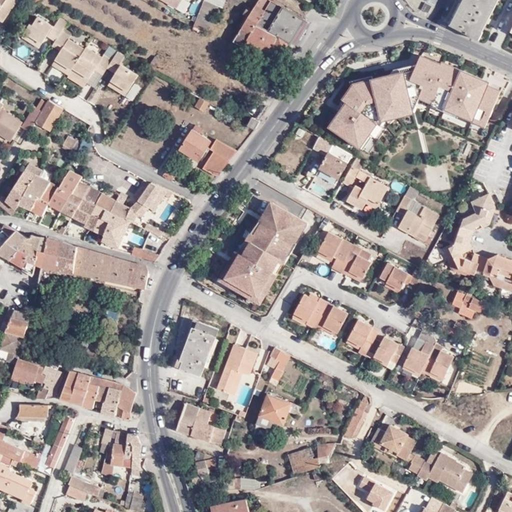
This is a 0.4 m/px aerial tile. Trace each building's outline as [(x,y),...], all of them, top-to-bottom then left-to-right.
[(0,0),(0,19),(2,21),(16,0),(0,0)] [(221,7),(224,0),(202,0),(195,18),(208,25),(218,5),(221,7)] [(291,43),(302,26),(259,0),(252,11),(247,9),(245,14),(248,17),(233,40),(242,45),(239,49),(252,56),(254,52),(271,61),(277,59),(288,42),(291,43)] [(259,0),(302,26),(306,20),(272,0),(259,0)] [(465,0),(453,26),(482,40),(501,0),(465,0)] [(66,22),(60,18),(54,27),(38,17),(32,25),(30,24),(25,33),(42,43),(47,35),(50,32),(57,37),(61,30),(66,22)] [(209,25),(208,25),(195,18),(191,27),(204,34),(209,25)] [(70,36),(61,30),(57,37),(55,40),(54,42),(62,47),(60,51),(55,59),(71,70),(72,68),(84,50),(68,39),(70,36)] [(50,32),(47,35),(55,40),(57,37),(50,32)] [(42,43),(25,33),(22,37),(39,48),(42,43)] [(54,42),(52,45),(60,51),(62,47),(54,42)] [(86,47),(84,50),(72,68),(90,79),(96,70),(97,67),(105,72),(107,68),(109,65),(112,60),(104,55),(102,57),(86,47)] [(125,55),(118,51),(112,60),(109,65),(117,70),(115,73),(111,80),(127,91),(137,75),(120,64),(125,55)] [(381,116),(414,108),(419,97),(432,102),(433,101),(434,97),(446,102),(461,109),(459,112),(474,119),(476,115),(488,120),(501,90),(489,84),(490,82),(421,53),(415,69),(354,82),(343,98),(346,102),(329,125),(360,147),(377,122),(381,116)] [(155,67),(160,59),(155,56),(150,63),(155,67)] [(52,64),(68,75),(70,73),(71,70),(55,59),(52,64)] [(249,75),(253,68),(241,62),(237,71),(249,75)] [(107,68),(115,73),(117,70),(109,65),(107,68)] [(87,84),(90,79),(72,68),(71,70),(70,73),(87,84)] [(124,95),(127,91),(111,80),(108,84),(124,95)] [(204,111),(209,102),(200,97),(195,106),(204,111)] [(446,102),(434,97),(433,101),(459,112),(461,109),(446,102)] [(35,121),(36,122),(50,130),(61,113),(63,114),(66,109),(52,100),(49,98),(46,102),(42,109),(40,109),(39,109),(38,111),(40,112),(35,121)] [(37,108),(39,109),(40,109),(42,109),(46,102),(42,100),(37,108)] [(0,134),(10,140),(21,122),(0,108),(3,103),(0,101),(0,134)] [(22,127),(29,131),(35,121),(40,112),(38,111),(39,109),(37,108),(35,106),(22,127)] [(415,113),(414,108),(381,116),(377,122),(381,125),(384,120),(415,113)] [(488,120),(476,115),(474,119),(474,121),(485,125),(488,120)] [(260,122),(258,121),(251,117),(247,123),(255,128),(260,122)] [(203,129),(195,125),(181,149),(199,160),(211,141),(200,134),(203,129)] [(66,142),(80,150),(83,143),(70,135),(66,142)] [(331,143),(320,137),(313,148),(326,156),(327,150),(331,143)] [(217,175),(237,150),(216,140),(210,149),(213,151),(203,168),(217,175)] [(327,150),(326,156),(320,168),(338,178),(348,160),(351,162),(352,159),(350,158),(351,154),(331,143),(327,150)] [(356,157),(343,182),(349,186),(355,176),(359,169),(364,161),(356,157)] [(0,199),(0,205),(12,214),(21,204),(37,175),(40,176),(43,171),(30,164),(8,200),(3,196),(0,199)] [(50,203),(63,210),(70,197),(80,180),(82,178),(83,176),(72,169),(60,186),(59,186),(50,203)] [(165,175),(171,179),(175,172),(169,169),(165,175)] [(359,169),(355,176),(366,182),(370,176),(359,169)] [(21,204),(31,209),(38,198),(41,199),(51,182),(40,176),(37,175),(21,204)] [(370,176),(366,182),(362,189),(355,185),(346,200),(362,209),(366,202),(375,207),(388,186),(370,176)] [(63,210),(74,216),(90,186),(80,180),(70,197),(63,210)] [(38,198),(31,209),(44,215),(50,203),(59,186),(51,182),(41,199),(38,198)] [(110,211),(134,223),(138,212),(142,214),(150,206),(162,187),(152,182),(149,187),(143,183),(136,195),(140,198),(132,207),(122,202),(116,199),(110,211)] [(419,190),(411,185),(405,195),(411,199),(403,214),(402,216),(404,217),(409,209),(420,215),(424,207),(413,201),(419,190)] [(87,223),(102,192),(90,186),(74,216),(87,223)] [(162,187),(150,206),(154,209),(164,194),(166,189),(162,187)] [(108,210),(110,211),(116,199),(102,192),(87,223),(86,224),(92,227),(105,233),(111,221),(104,218),(108,210)] [(118,197),(116,199),(122,202),(126,195),(120,192),(118,197)] [(498,206),(491,193),(474,201),(478,212),(467,218),(463,227),(476,231),(492,224),(498,206)] [(411,199),(405,195),(397,210),(403,214),(411,199)] [(270,200),(259,219),(265,222),(276,203),(270,200)] [(290,254),(308,221),(276,203),(265,222),(259,219),(252,232),(258,235),(247,255),(241,252),(225,282),(235,287),(236,284),(245,290),(244,292),(260,301),(263,296),(269,299),(281,276),(277,274),(283,263),(289,253),(290,254)] [(440,216),(424,207),(420,215),(409,209),(404,217),(399,226),(416,235),(418,232),(427,237),(429,235),(431,231),(440,216)] [(122,251),(134,223),(110,211),(108,210),(104,218),(111,221),(105,233),(100,245),(122,251)] [(170,239),(174,234),(164,229),(162,232),(148,225),(146,229),(160,236),(162,235),(170,239)] [(447,249),(451,259),(463,253),(475,248),(472,243),(476,231),(463,227),(457,244),(447,249)] [(3,230),(0,233),(0,252),(11,260),(25,243),(30,238),(17,230),(17,232),(12,237),(3,230)] [(247,255),(258,235),(252,232),(241,252),(247,255)] [(418,232),(416,235),(415,237),(425,242),(427,237),(418,232)] [(330,269),(331,269),(338,273),(353,246),(328,233),(317,251),(332,259),(333,257),(336,258),(333,264),(330,269)] [(40,247),(42,238),(33,234),(30,238),(25,243),(40,247)] [(43,266),(49,237),(45,237),(42,238),(40,247),(36,263),(36,265),(39,265),(43,266)] [(148,272),(147,266),(92,250),(49,237),(43,266),(52,268),(146,288),(148,272)] [(36,263),(40,247),(25,243),(11,260),(23,267),(28,258),(36,263)] [(131,254),(154,261),(156,252),(134,245),(131,254)] [(371,256),(353,246),(338,273),(345,276),(347,277),(347,275),(349,272),(362,279),(371,264),(367,262),(371,256)] [(316,254),(333,264),(336,258),(333,257),(332,259),(317,251),(316,254)] [(457,270),(476,277),(477,274),(479,268),(484,255),(477,252),(474,260),(464,257),(463,253),(451,259),(457,270)] [(490,258),(484,255),(479,268),(486,271),(485,274),(491,276),(492,277),(496,285),(511,291),(511,290),(511,258),(500,254),(490,258)] [(34,273),(36,265),(36,263),(28,258),(23,267),(24,267),(34,273)] [(418,269),(415,268),(411,277),(387,263),(379,278),(386,282),(385,283),(400,291),(404,284),(407,285),(409,283),(411,284),(418,269)] [(49,282),(52,268),(43,266),(40,279),(49,282)] [(33,276),(34,273),(24,267),(23,270),(33,276)] [(479,268),(477,274),(490,279),(491,276),(485,274),(486,271),(479,268)] [(422,271),(418,269),(411,284),(415,287),(423,271),(422,271)] [(361,282),(362,279),(349,272),(347,275),(361,282)] [(400,291),(385,283),(384,286),(398,294),(400,291)] [(491,306),(460,293),(457,301),(488,314),(491,306)] [(317,302),(319,299),(310,294),(308,297),(317,302)] [(326,302),(319,299),(317,302),(308,297),(304,295),(293,314),(307,321),(305,324),(313,328),(326,302)] [(326,302),(313,328),(319,332),(320,330),(322,326),(337,334),(347,314),(333,306),(326,302)] [(33,309),(34,305),(26,303),(23,312),(15,310),(5,335),(0,344),(0,345),(10,349),(14,352),(15,350),(21,353),(33,309)] [(0,333),(5,335),(15,310),(10,308),(0,331),(0,333)] [(292,317),(305,324),(307,321),(293,314),(292,317)] [(358,353),(365,356),(368,352),(374,339),(378,331),(372,328),(357,320),(347,340),(360,347),(359,350),(358,353)] [(443,331),(461,341),(466,330),(449,321),(443,331)] [(202,375),(218,328),(199,322),(197,328),(193,327),(182,359),(184,360),(182,367),(202,375)] [(322,326),(320,330),(335,337),(337,334),(322,326)] [(403,367),(420,375),(421,373),(435,346),(436,343),(434,338),(422,332),(418,340),(425,344),(420,353),(413,350),(411,349),(403,367)] [(390,361),(395,364),(404,348),(383,337),(380,343),(374,339),(368,352),(374,355),(373,357),(388,365),(390,361)] [(345,343),(359,350),(360,347),(347,340),(345,343)] [(418,340),(413,350),(420,353),(425,344),(418,340)] [(106,350),(90,344),(84,358),(100,364),(106,350)] [(238,372),(242,373),(249,375),(257,353),(234,345),(217,390),(229,394),(238,372)] [(435,346),(421,373),(428,377),(430,373),(443,380),(453,359),(440,353),(442,349),(435,346)] [(290,356),(276,349),(272,357),(281,361),(278,369),(283,371),(290,356)] [(20,358),(21,353),(15,350),(14,352),(11,358),(19,361),(20,358)] [(386,368),(388,365),(373,357),(371,360),(386,368)] [(47,373),(49,367),(20,358),(19,361),(14,379),(24,382),(25,378),(29,380),(37,382),(39,379),(45,382),(47,373)] [(401,370),(418,378),(420,375),(403,367),(401,370)] [(84,405),(91,376),(71,371),(67,384),(75,387),(72,402),(84,405)] [(234,396),(242,373),(238,372),(229,394),(234,396)] [(58,388),(61,381),(50,375),(47,373),(45,382),(47,383),(52,385),(53,386),(58,388)] [(430,373),(428,377),(441,383),(443,380),(430,373)] [(119,404),(124,384),(91,376),(84,405),(95,408),(101,385),(112,389),(109,402),(113,404),(113,407),(117,408),(119,404)] [(75,387),(67,384),(62,399),(72,402),(75,387)] [(132,408),(136,393),(124,384),(119,404),(125,408),(131,412),(132,408)] [(115,416),(117,408),(113,407),(113,404),(109,402),(112,389),(101,385),(95,408),(102,410),(102,413),(115,416)] [(55,397),(58,388),(53,386),(49,395),(55,397)] [(284,424),(289,412),(292,403),(269,394),(258,423),(271,427),(274,420),(284,424)] [(186,403),(178,430),(188,434),(191,435),(200,408),(199,407),(200,405),(198,405),(197,407),(191,405),(192,403),(189,401),(188,404),(186,403)] [(292,403),(289,412),(298,416),(302,407),(292,403)] [(48,415),(49,405),(21,405),(20,412),(19,416),(45,417),(48,415)] [(200,408),(191,435),(209,442),(221,445),(226,430),(207,424),(211,413),(213,414),(214,410),(210,409),(209,411),(204,410),(205,407),(202,406),(201,409),(200,408)] [(130,420),(131,412),(125,408),(121,417),(130,420)] [(359,437),(369,415),(359,410),(346,437),(354,439),(359,437)] [(58,462),(76,420),(66,416),(54,447),(49,458),(58,462)] [(8,428),(0,425),(0,439),(5,441),(8,428)] [(388,433),(380,429),(372,444),(381,449),(384,444),(390,447),(400,453),(398,455),(409,460),(418,442),(409,437),(409,435),(392,426),(388,433)] [(112,438),(114,429),(107,428),(103,442),(104,443),(102,450),(108,452),(112,438)] [(126,458),(128,432),(118,430),(117,439),(115,448),(114,448),(112,461),(111,463),(115,464),(124,466),(132,467),(132,466),(133,460),(126,458)] [(143,446),(136,432),(128,432),(126,458),(133,460),(132,466),(140,468),(141,457),(143,446)] [(5,441),(0,439),(0,451),(4,454),(15,459),(31,466),(34,459),(28,457),(29,452),(5,441)] [(55,467),(58,462),(49,458),(54,447),(47,444),(42,457),(49,460),(47,464),(55,467)] [(84,446),(77,444),(64,472),(73,475),(74,471),(78,462),(84,446)] [(319,457),(320,462),(327,462),(336,444),(319,445),(319,457)] [(387,452),(390,447),(384,444),(381,449),(387,452)] [(290,455),(293,465),(319,457),(319,445),(290,455)] [(435,449),(428,462),(435,467),(442,453),(435,449)] [(4,454),(0,451),(0,487),(23,498),(22,501),(30,505),(36,491),(29,488),(32,482),(10,471),(10,468),(0,463),(0,462),(1,460),(4,454)] [(216,458),(207,454),(206,455),(198,451),(197,457),(196,457),(196,461),(200,475),(209,473),(211,473),(211,468),(216,468),(216,458)] [(41,457),(29,452),(28,457),(34,459),(39,462),(41,457)] [(428,462),(426,461),(419,475),(418,478),(426,482),(428,479),(438,483),(439,481),(464,494),(470,481),(462,477),(465,469),(466,467),(457,462),(455,464),(451,462),(452,458),(442,453),(435,467),(428,462)] [(12,465),(15,459),(4,454),(1,460),(12,465)] [(419,475),(426,461),(417,456),(413,463),(414,464),(410,471),(419,475)] [(49,460),(42,457),(41,457),(39,462),(37,469),(43,472),(47,464),(49,460)] [(320,467),(320,462),(319,457),(293,465),(296,474),(320,467)] [(31,466),(37,469),(39,462),(34,459),(31,466)] [(111,463),(112,461),(109,461),(107,467),(106,475),(107,476),(113,476),(115,464),(111,463)] [(137,476),(140,468),(132,466),(132,467),(131,472),(131,475),(137,476)] [(462,477),(470,481),(474,474),(465,469),(462,477)] [(74,471),(73,475),(72,476),(89,483),(91,479),(78,473),(74,471)] [(364,495),(386,506),(395,487),(364,472),(358,486),(367,490),(364,495)] [(89,492),(98,496),(98,495),(101,488),(89,483),(72,476),(69,484),(72,485),(84,491),(89,492)] [(86,501),(89,492),(84,491),(72,485),(68,493),(86,501)] [(500,510),(505,511),(511,511),(511,493),(508,492),(500,510)] [(143,495),(128,493),(126,507),(140,511),(143,495)] [(250,511),(247,497),(212,505),(213,511),(209,511),(250,511)] [(455,511),(457,509),(451,507),(444,503),(438,511),(455,511)]
